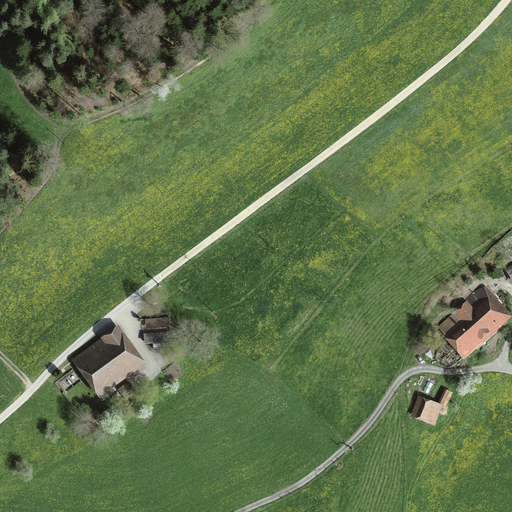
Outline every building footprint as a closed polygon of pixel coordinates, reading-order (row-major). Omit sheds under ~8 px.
[(497,331),(495,330),(510,316),(485,287),(473,292),(464,300),(467,303),(439,327),(447,336),(449,334),(467,355),(476,347),(477,349),(497,331)] [(117,328),(77,357),(101,389),(129,369),(135,376),(146,368),(117,328)] [(170,333),(145,334),(145,343),(170,341),(170,333)] [(118,389),(123,395),(133,387),(129,382),(118,389)] [(434,424),(441,406),(416,397),(410,415),(434,424)]
